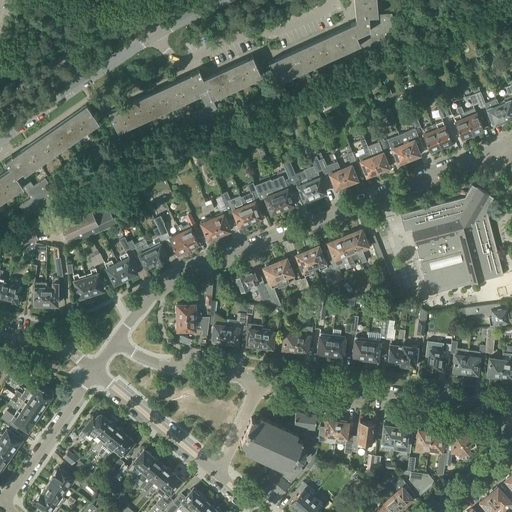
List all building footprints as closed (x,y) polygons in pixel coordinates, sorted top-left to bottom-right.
[(362,16),(374,15),(374,6),(375,6),(375,0),(356,0),(358,16),(358,17),(362,16)] [(502,14),(511,9),(511,8),(510,4),(500,8),(502,14)] [(354,30),(358,42),(365,57),(388,46),(384,39),(384,36),(393,35),(391,13),(374,15),(362,16),(363,26),(354,30)] [(475,33),(487,28),(483,20),(471,25),(475,33)] [(449,31),(454,42),(469,36),(464,25),(449,31)] [(358,42),(354,30),(352,26),(351,26),(351,27),(270,64),(269,62),(274,59),(268,61),(277,82),(278,81),(276,79),(284,75),(285,77),(293,73),(293,71),(300,68),(301,70),(302,69),(301,68),(309,64),(309,66),(318,62),(318,60),(325,57),(326,58),(335,54),(334,53),(341,49),(342,51),(351,47),(350,45),(358,42)] [(387,59),(390,66),(406,59),(403,52),(387,59)] [(204,81),(210,96),(218,92),(219,94),(228,90),(227,88),(234,85),(235,86),(236,86),(235,84),(243,81),(244,83),(252,79),(251,77),(259,73),(260,76),(261,76),(252,55),(246,58),(251,56),(252,58),(204,81)] [(191,76),(198,91),(205,107),(193,113),(200,130),(208,126),(210,131),(236,119),(230,106),(218,111),(210,96),(204,81),(198,69),(198,71),(191,74),(190,73),(191,76)] [(190,95),(198,91),(191,76),(110,113),(109,111),(114,109),(114,108),(108,111),(117,131),(118,131),(117,128),(124,125),(125,127),(134,123),(133,121),(141,117),(142,119),(141,117),(149,114),(150,115),(158,111),(158,110),(165,106),(166,108),(175,104),(174,102),(182,99),(183,100),(191,96),(190,95)] [(474,93),(478,103),(480,108),(486,106),(484,102),(480,91),(474,93)] [(473,105),(478,103),(474,93),(469,95),(473,105)] [(496,98),(484,102),(486,106),(486,108),(493,125),(505,120),(498,105),(496,98)] [(505,120),(511,116),(511,103),(510,98),(504,100),(505,102),(498,105),(505,120)] [(13,158),(23,171),(30,166),(31,168),(39,163),(38,161),(45,156),(46,158),(54,152),(52,151),(59,146),(61,147),(68,142),(67,140),(74,136),(75,137),(76,137),(75,135),(82,130),(83,132),(91,127),(89,125),(96,120),(98,123),(99,122),(86,104),(81,107),(81,108),(85,105),(87,106),(13,158)] [(442,106),(446,116),(452,114),(448,104),(442,106)] [(441,118),(446,116),(442,106),(438,108),(441,118)] [(461,138),(472,133),(465,116),(463,112),(461,106),(457,108),(459,113),(453,116),(454,121),(461,138)] [(465,116),(472,133),(483,129),(476,112),(474,108),(463,112),(465,116)] [(278,111),(266,116),(270,125),(282,120),(278,111)] [(411,119),(415,128),(420,126),(416,116),(411,119)] [(444,125),(442,120),(433,124),(441,145),(451,141),(445,125),(444,125)] [(429,150),(441,145),(433,124),(421,129),(423,133),(422,134),(429,150)] [(403,143),(409,158),(419,154),(416,147),(417,147),(416,144),(420,142),(415,128),(399,134),(400,138),(403,143)] [(384,140),(386,147),(389,155),(393,153),(395,156),(398,163),(409,158),(403,143),(400,138),(399,134),(384,140)] [(367,147),(364,138),(360,140),(365,153),(358,156),(366,175),(368,175),(369,175),(372,174),(373,172),(377,171),(367,147)] [(386,147),(384,140),(383,138),(377,140),(378,142),(367,147),(377,171),(382,169),(384,169),(387,168),(387,167),(388,166),(381,149),(386,148),(386,147)] [(205,144),(209,153),(219,148),(215,139),(205,144)] [(346,153),(350,163),(356,161),(352,151),(351,151),(349,145),(344,147),(347,153),(346,153)] [(314,150),(309,153),(316,171),(322,169),(316,155),(316,154),(314,150)] [(317,153),(316,154),(316,155),(322,169),(323,173),(328,172),(332,182),(333,181),(335,188),(340,186),(342,187),(345,186),(346,183),(340,169),(337,161),(326,166),(323,158),(322,158),(320,152),(317,153)] [(23,171),(13,158),(11,155),(11,156),(5,161),(4,160),(11,170),(20,184),(30,198),(19,206),(26,216),(33,211),(35,213),(58,197),(45,178),(33,186),(23,171)] [(285,170),(289,179),(295,176),(289,160),(283,163),(285,170)] [(342,168),(340,169),(346,183),(348,184),(351,183),(352,181),(356,179),(351,165),(342,168)] [(13,189),(20,184),(11,170),(0,178),(0,198),(5,194),(7,196),(14,191),(13,189)] [(137,183),(146,179),(143,170),(133,174),(137,183)] [(284,181),(289,179),(285,170),(280,172),(284,181)] [(307,177),(314,196),(325,192),(318,173),(307,177)] [(303,201),(314,196),(307,177),(295,182),(303,201)] [(270,213),(272,213),(274,214),(277,213),(277,210),(282,209),(276,192),(270,178),(254,185),(260,199),(264,197),(270,213)] [(250,192),(240,196),(244,205),(250,221),(250,222),(261,217),(254,199),(259,197),(253,182),(247,184),(250,192)] [(280,191),(276,192),(282,209),(287,206),(289,208),(292,207),(293,204),(294,204),(287,188),(285,183),(278,186),(280,191)] [(476,187),(472,185),(465,196),(464,197),(463,197),(399,214),(404,231),(411,229),(428,294),(503,275),(486,211),(486,209),(487,208),(493,197),(489,195),(489,194),(476,186),(476,187)] [(225,204),(226,207),(231,205),(232,205),(230,200),(227,191),(220,193),(221,195),(225,204)] [(215,197),(219,206),(225,204),(221,195),(215,197)] [(245,224),(250,222),(250,221),(244,205),(240,196),(230,200),(232,205),(231,205),(239,226),(241,225),(242,226),(245,225),(245,224)] [(113,217),(103,198),(62,216),(65,222),(60,224),(69,244),(118,223),(115,216),(113,217)] [(204,213),(210,211),(207,204),(201,207),(204,213)] [(177,225),(188,248),(198,244),(189,225),(195,222),(190,213),(185,215),(189,222),(181,226),(180,224),(177,225)] [(212,217),(219,235),(230,230),(223,213),(212,217)] [(158,226),(164,240),(169,238),(169,237),(170,237),(163,224),(164,223),(160,215),(154,218),(158,226)] [(208,239),(219,235),(212,217),(201,222),(208,239)] [(26,233),(36,229),(32,220),(16,227),(20,235),(26,232),(26,233)] [(169,237),(169,238),(177,254),(178,253),(179,254),(182,252),(183,251),(188,248),(177,225),(176,226),(179,232),(170,237),(169,237)] [(153,241),(147,244),(157,263),(159,264),(162,263),(162,261),(167,258),(163,250),(160,243),(164,240),(158,226),(153,229),(156,237),(152,239),(153,241)] [(356,250),(358,254),(359,257),(361,262),(366,261),(361,248),(368,246),(361,229),(350,233),(356,249),(356,250)] [(34,231),(20,237),(23,245),(24,245),(27,251),(26,259),(32,260),(34,250),(35,242),(35,240),(37,239),(34,231)] [(345,254),(345,255),(350,267),(355,265),(353,259),(359,257),(358,254),(356,250),(356,249),(350,233),(339,238),(345,254)] [(373,246),(378,245),(374,235),(369,237),(373,246)] [(124,236),(119,238),(125,251),(130,248),(127,242),(124,236)] [(329,258),(331,264),(337,280),(343,278),(337,263),(341,262),(339,257),(345,255),(345,254),(339,238),(327,242),(333,257),(329,258)] [(127,242),(130,248),(130,250),(136,247),(132,239),(127,242)] [(149,265),(150,267),(157,263),(147,244),(136,249),(138,252),(140,256),(145,267),(149,265)] [(312,248),(307,250),(314,267),(318,266),(319,270),(323,268),(327,267),(318,246),(316,246),(315,246),(312,247),(312,248)] [(93,252),(99,263),(103,261),(99,253),(97,249),(93,251),(93,252)] [(310,269),(314,267),(307,250),(302,252),(301,252),(298,253),(298,254),(296,255),(304,276),(312,273),(310,269)] [(94,266),(99,263),(93,252),(88,254),(94,266)] [(122,260),(117,262),(126,278),(130,276),(132,276),(135,275),(135,273),(137,272),(129,256),(128,256),(126,252),(125,253),(120,255),(120,256),(122,260)] [(281,279),(283,283),(295,279),(286,258),(285,258),(284,258),(281,260),(280,260),(274,263),(281,278),(281,279)] [(105,262),(105,263),(106,264),(107,267),(106,267),(109,272),(114,283),(116,282),(118,283),(121,282),(121,280),(126,278),(117,262),(113,264),(111,259),(105,262)] [(263,267),(269,282),(264,284),(272,304),(273,304),(280,304),(274,287),(283,283),(281,279),(281,278),(274,263),(263,267)] [(31,264),(28,282),(34,282),(37,265),(31,264)] [(331,264),(326,266),(327,267),(323,268),(330,284),(338,281),(337,280),(331,264)] [(86,277),(91,293),(103,289),(98,273),(97,273),(96,267),(91,269),(92,275),(86,277)] [(0,298),(4,299),(9,281),(1,279),(2,270),(0,269),(0,298)] [(240,291),(242,290),(243,291),(247,289),(248,288),(249,287),(247,285),(251,283),(251,285),(258,282),(253,271),(244,275),(244,274),(235,278),(240,291)] [(78,273),(73,275),(75,280),(74,280),(79,297),(83,295),(85,296),(89,295),(89,293),(91,293),(86,277),(80,279),(78,273)] [(46,286),(45,304),(47,304),(49,305),(53,305),(54,304),(57,304),(58,277),(58,276),(57,276),(52,276),(52,286),(46,286)] [(300,279),(303,287),(304,288),(309,285),(305,277),(300,279)] [(9,278),(9,281),(4,299),(20,303),(22,297),(18,296),(20,286),(22,287),(24,281),(9,278)] [(303,287),(300,279),(300,278),(295,280),(298,289),(303,287)] [(382,292),(391,291),(390,288),(386,278),(378,281),(382,292)] [(34,303),(37,303),(39,305),(42,305),(44,304),(45,304),(46,286),(46,282),(34,282),(34,303)] [(263,282),(256,285),(264,304),(273,304),(272,304),(264,284),(263,282)] [(316,302),(325,298),(322,290),(313,294),(316,302)] [(391,294),(382,293),(381,301),(390,302),(391,294)] [(324,319),(327,301),(319,302),(317,318),(324,319)] [(224,341),(229,342),(230,343),(233,343),(235,343),(236,343),(238,333),(242,333),(244,325),(245,315),(245,314),(246,303),(240,302),(239,312),(237,312),(237,319),(226,318),(225,326),(223,342),(224,342),(224,341)] [(283,303),(281,317),(288,317),(288,314),(299,315),(299,312),(300,305),(283,303)] [(499,308),(499,303),(465,307),(466,314),(482,312),(489,317),(490,324),(508,321),(506,307),(499,308)] [(177,304),(177,317),(200,317),(200,312),(194,312),(194,304),(177,304)] [(215,315),(217,304),(211,304),(210,312),(208,311),(207,315),(210,315),(210,314),(215,315)] [(418,319),(416,334),(423,335),(425,320),(425,314),(419,313),(419,320),(418,319)] [(177,330),(187,330),(188,331),(192,331),(193,330),(202,329),(201,336),(207,336),(209,317),(200,317),(177,317),(177,330)] [(211,340),(223,342),(225,326),(220,325),(220,318),(214,317),(211,340)] [(393,339),(395,329),(393,329),(394,321),(389,320),(386,338),(393,339)] [(246,344),(253,345),(253,346),(256,346),(257,346),(259,346),(261,330),(261,329),(262,325),(253,324),(253,328),(249,328),(247,339),(246,344)] [(485,352),(492,353),(495,327),(487,328),(485,345),(486,345),(485,352)] [(261,330),(259,346),(261,346),(262,347),(265,347),(266,347),(272,347),(274,331),(261,329),(261,330)] [(282,348),(284,349),(285,350),(288,350),(288,349),(294,350),(297,331),(292,330),(291,332),(284,331),(282,348)] [(297,331),(294,350),(300,351),(301,352),(304,352),(305,351),(307,352),(309,335),(301,334),(302,331),(297,331)] [(317,352),(323,353),(324,355),(328,355),(329,354),(332,337),(325,336),(325,333),(320,333),(317,352)] [(332,337),(329,354),(331,354),(331,356),(336,356),(337,355),(342,356),(345,336),(340,335),(340,338),(332,337)] [(352,357),(358,357),(359,359),(363,360),(364,358),(365,358),(367,339),(355,337),(352,357)] [(367,339),(365,358),(366,358),(366,360),(370,361),(372,359),(377,360),(380,340),(367,339)] [(452,370),(454,371),(455,371),(458,372),(458,371),(464,372),(467,355),(467,350),(467,348),(456,347),(457,341),(451,340),(450,352),(454,353),(452,370)] [(387,362),(389,362),(390,364),(394,364),(395,363),(400,364),(400,365),(403,345),(402,345),(402,346),(390,345),(387,362)] [(403,345),(400,365),(401,365),(402,367),(406,367),(408,366),(415,367),(417,347),(403,345)] [(427,366),(428,366),(429,368),(433,369),(435,367),(440,368),(443,350),(429,348),(429,350),(426,349),(425,355),(429,355),(427,366)] [(467,355),(464,372),(471,373),(474,374),(475,373),(477,373),(479,356),(478,356),(478,355),(479,351),(467,350),(467,355)] [(501,359),(499,376),(500,377),(501,378),(504,378),(505,377),(511,378),(511,353),(502,353),(501,359)] [(487,375),(493,376),(494,377),(497,377),(498,376),(499,376),(501,359),(489,357),(487,375)] [(30,391),(46,402),(51,395),(51,392),(46,389),(47,387),(35,379),(28,389),(27,389),(30,391)] [(17,390),(14,394),(19,398),(40,412),(42,408),(43,408),(46,404),(46,403),(46,402),(30,391),(27,389),(28,389),(26,388),(22,394),(17,390)] [(16,403),(14,407),(17,409),(21,412),(33,421),(35,418),(37,417),(39,414),(39,413),(39,412),(40,412),(19,398),(15,402),(16,403)] [(8,410),(3,417),(18,428),(20,425),(27,430),(29,426),(31,426),(33,423),(33,421),(21,412),(17,409),(14,414),(8,410)] [(314,429),(316,414),(295,412),(294,427),(292,431),(261,416),(259,421),(251,417),(246,429),(239,443),(247,447),(245,451),(272,464),(270,468),(271,469),(262,479),(279,495),(302,468),(298,463),(303,460),(305,455),(304,448),(301,444),(302,441),(296,438),(298,433),(297,433),(300,428),(314,429)] [(94,438),(96,436),(108,420),(101,414),(98,414),(95,419),(92,417),(78,434),(83,438),(88,433),(94,438)] [(335,437),(338,419),(326,417),(325,426),(324,436),(335,437)] [(351,453),(353,435),(348,434),(350,420),(338,419),(335,437),(345,439),(344,452),(351,453)] [(100,439),(93,448),(97,451),(102,445),(104,442),(109,436),(110,436),(112,434),(112,432),(117,427),(114,424),(113,423),(110,420),(108,420),(96,436),(100,439)] [(351,453),(351,450),(356,450),(358,441),(371,443),(374,423),(360,421),(358,436),(353,435),(351,453)] [(381,441),(382,441),(381,447),(392,448),(394,440),(395,426),(383,424),(381,441)] [(394,440),(392,448),(409,451),(411,432),(407,431),(408,427),(395,426),(394,440)] [(102,445),(97,451),(105,458),(110,453),(109,453),(112,449),(113,450),(117,444),(120,444),(122,442),(121,440),(122,438),(126,434),(123,432),(122,430),(119,427),(117,427),(112,432),(112,434),(110,436),(109,436),(104,442),(102,445)] [(1,432),(0,433),(0,437),(15,448),(17,445),(18,445),(20,442),(20,440),(21,439),(19,437),(20,435),(11,428),(9,430),(6,428),(3,432),(3,433),(1,432)] [(421,447),(428,448),(430,431),(417,429),(415,447),(415,449),(421,450),(421,447)] [(441,453),(441,452),(443,432),(430,431),(428,448),(435,449),(435,452),(441,453)] [(475,446),(476,435),(454,432),(451,450),(468,452),(469,445),(475,446)] [(117,444),(113,450),(121,457),(133,442),(134,441),(132,439),(132,437),(128,435),(127,435),(126,435),(126,434),(122,438),(121,440),(122,442),(120,444),(117,444)] [(0,449),(9,456),(10,457),(10,455),(11,455),(13,452),(13,451),(15,448),(0,437),(0,449)] [(0,462),(3,465),(5,462),(7,461),(9,458),(9,457),(10,457),(9,456),(0,449),(0,462)] [(124,462),(113,475),(119,480),(127,470),(131,474),(132,472),(136,476),(153,456),(152,456),(152,455),(152,454),(149,452),(148,452),(144,449),(141,452),(138,455),(137,455),(135,457),(135,458),(129,466),(124,462)] [(62,457),(71,465),(79,456),(74,452),(73,453),(68,450),(62,457)] [(446,457),(446,453),(441,452),(441,453),(440,456),(438,456),(436,474),(444,475),(445,463),(446,457)] [(372,469),(374,455),(368,454),(367,466),(365,466),(364,471),(372,469)] [(374,455),(372,469),(373,469),(373,466),(379,467),(380,456),(374,455)] [(153,456),(136,476),(142,481),(139,485),(143,488),(150,479),(162,464),(158,461),(158,460),(158,459),(155,456),(153,457),(153,456)] [(112,476),(113,475),(124,462),(120,458),(107,472),(112,476)] [(75,467),(80,471),(85,464),(81,460),(75,467)] [(150,479),(143,488),(147,491),(154,483),(159,487),(172,472),(171,471),(171,470),(168,467),(166,467),(162,464),(150,479)] [(73,476),(71,474),(59,466),(58,468),(57,468),(52,475),(67,486),(70,481),(72,483),(76,479),(84,487),(88,483),(76,472),(73,476)] [(86,471),(82,477),(86,481),(91,474),(86,471)] [(358,481),(349,488),(352,491),(365,480),(359,473),(356,471),(352,476),(358,481)] [(427,473),(413,471),(410,471),(409,479),(420,492),(434,481),(429,475),(427,473)] [(174,490),(176,487),(176,485),(181,480),(172,472),(159,487),(156,490),(162,495),(156,503),(160,506),(168,496),(173,490),(174,490)] [(61,494),(67,486),(52,475),(49,480),(49,482),(47,485),(61,494)] [(392,494),(403,506),(412,498),(411,497),(415,494),(409,487),(401,477),(395,482),(400,487),(392,494)] [(370,486),(374,490),(378,487),(371,479),(367,482),(370,486)] [(61,494),(47,485),(44,490),(42,489),(40,494),(55,504),(54,504),(58,506),(58,507),(65,497),(61,495),(61,494)] [(502,510),(509,504),(511,507),(511,498),(509,501),(497,486),(488,494),(498,506),(502,510)] [(190,511),(202,497),(203,496),(193,487),(180,502),(190,511)] [(299,511),(312,497),(306,492),(308,490),(304,487),(289,503),(299,511)] [(346,499),(352,491),(349,488),(342,496),(346,499)] [(34,503),(37,505),(38,506),(41,508),(40,508),(42,510),(45,511),(53,511),(58,506),(54,504),(55,504),(53,503),(40,494),(35,501),(34,503)] [(392,511),(395,511),(403,506),(392,494),(384,501),(392,511)] [(488,511),(498,511),(502,510),(498,506),(488,494),(479,501),(488,511)] [(115,500),(119,504),(123,499),(119,495),(115,500)] [(168,496),(160,506),(164,509),(173,499),(168,496)] [(191,511),(203,511),(210,504),(202,497),(190,511),(191,511)] [(312,497),(299,511),(314,511),(322,503),(318,500),(317,501),(312,497)] [(376,511),(392,511),(384,501),(374,509),(376,511)] [(91,511),(96,507),(90,502),(81,511),(91,511)] [(358,502),(353,506),(359,511),(360,511),(362,511),(365,508),(358,502)] [(168,511),(173,511),(178,507),(174,503),(167,511),(168,511)]
